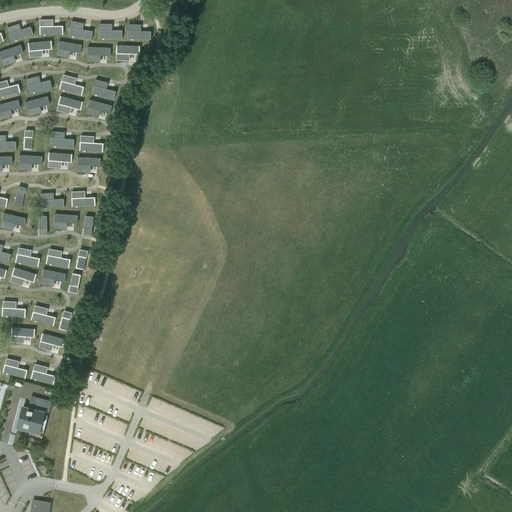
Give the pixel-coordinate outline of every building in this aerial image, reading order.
[(63,26),(39,27),(39,35),(63,35),(63,26)] [(33,35),(30,27),(9,34),(11,42),(33,35)] [(68,36),(91,40),(92,31),(69,28),(68,36)] [(99,39),(122,39),(122,30),(99,31),(99,39)] [(150,40),(151,31),(128,31),(127,39),(150,40)] [(28,52),(51,49),(51,41),(28,43),(28,52)] [(57,49),(80,53),(81,45),(59,41),(57,49)] [(0,57),(1,60),(23,53),(20,45),(0,52),(0,57)] [(139,55),(139,46),(116,45),(116,54),(139,55)] [(87,47),(87,56),(110,57),(110,48),(87,47)] [(52,89),(50,80),(27,86),(29,94),(52,89)] [(83,87),(61,81),(59,90),(81,95),(83,87)] [(0,89),(0,97),(20,93),(18,84),(0,89)] [(94,86),(92,94),(113,100),(116,92),(94,86)] [(80,110),(82,102),(60,96),(58,104),(80,110)] [(25,103),(27,111),(49,105),(47,97),(25,103)] [(0,113),(20,108),(18,100),(0,104),(0,113)] [(111,106),(89,100),(87,108),(109,114),(111,106)] [(24,137),(23,149),(31,150),(32,137),(24,137)] [(51,138),(50,146),(73,148),(74,140),(51,138)] [(0,142),(0,150),(16,150),(16,142),(0,142)] [(103,144),(80,143),(79,151),(102,152),(103,144)] [(71,163),(72,155),(48,153),(48,161),(71,163)] [(41,165),(42,157),(19,156),(18,164),(41,165)] [(11,157),(0,157),(0,165),(12,165),(11,157)] [(100,167),(100,159),(77,158),(77,166),(100,167)] [(16,193),(14,205),(21,207),(24,195),(16,193)] [(94,198),(71,199),(72,207),(95,206),(94,198)] [(41,209),(64,208),(64,199),(41,200),(41,209)] [(25,219),(3,214),(1,221),(24,227),(25,219)] [(54,214),(54,222),(77,224),(77,216),(54,214)] [(85,216),(84,229),(92,229),(93,217),(85,216)] [(46,217),(38,217),(39,229),(47,229),(46,217)] [(11,254),(0,251),(0,260),(8,263),(11,254)] [(16,255),(15,263),(38,267),(39,259),(16,255)] [(47,255),(46,264),(68,268),(70,260),(47,255)] [(75,268),(83,270),(85,258),(77,257),(75,268)] [(33,283),(36,275),(14,268),(11,276),(33,283)] [(66,274),(43,270),(41,278),(64,282),(66,274)] [(80,275),(72,274),(70,285),(78,287),(80,275)] [(25,292),(23,297),(35,301),(37,295),(25,292)] [(25,309),(2,308),(1,317),(24,318),(25,309)] [(33,312),(30,320),(53,326),(55,318),(33,312)] [(62,317),(59,329),(66,331),(69,319),(62,317)] [(34,338),(35,329),(11,328),(11,336),(34,338)] [(62,348),(64,339),(42,334),(40,342),(62,348)] [(2,373),(25,379),(27,370),(4,365),(2,373)] [(55,376),(32,371),(30,379),(53,385),(55,376)] [(22,408),(17,428),(37,433),(42,413),(22,408)] [(51,511),(53,501),(33,500),(32,511),(51,511)]
